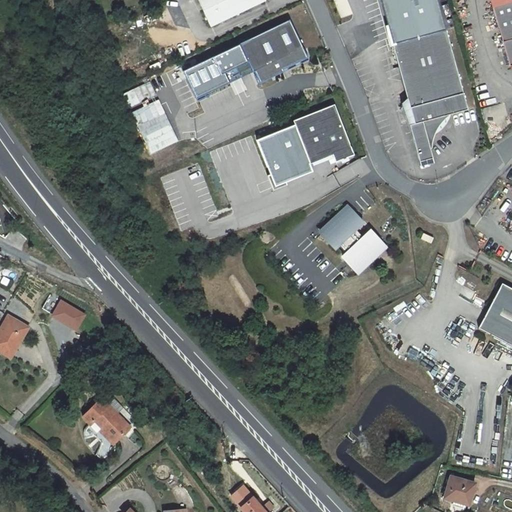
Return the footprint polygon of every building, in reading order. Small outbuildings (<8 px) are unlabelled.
[(263,0),(195,0),(208,27),(264,1),(263,0)] [(511,2),(494,8),(511,68),(511,2)] [(313,59),(293,21),(256,40),(263,54),(250,60),(258,75),(260,74),(266,85),(289,73),(289,71),(313,59)] [(469,110),(448,32),(395,45),(409,102),(405,104),(420,164),(433,161),(430,151),(432,151),(431,149),(432,144),(434,138),(436,132),(442,123),(444,121),(447,118),(451,116),(454,115),(461,112),(469,110)] [(263,54),(256,40),(244,47),(250,60),(263,54)] [(150,153),(177,142),(152,81),(123,93),(130,110),(131,109),(150,153)] [(339,161),(357,153),(337,103),(296,120),(313,163),(336,153),(339,161)] [(367,220),(354,206),(326,233),(339,247),(343,243),(352,252),(348,256),(361,270),(389,243),(376,229),(369,236),(360,227),(367,220)] [(429,232),(424,237),(432,244),(436,240),(429,232)] [(511,292),(501,287),(478,331),(511,348),(511,292)] [(8,316),(2,325),(6,327),(11,318),(8,316)] [(6,327),(2,325),(0,329),(0,350),(11,357),(28,327),(11,318),(6,327)] [(130,428),(101,398),(82,416),(91,425),(95,421),(102,428),(116,442),(130,428)] [(113,444),(116,442),(102,428),(100,431),(113,444)] [(450,477),(444,498),(468,506),(474,484),(450,477)] [(240,507),(243,511),(265,511),(252,497),(240,507)]
